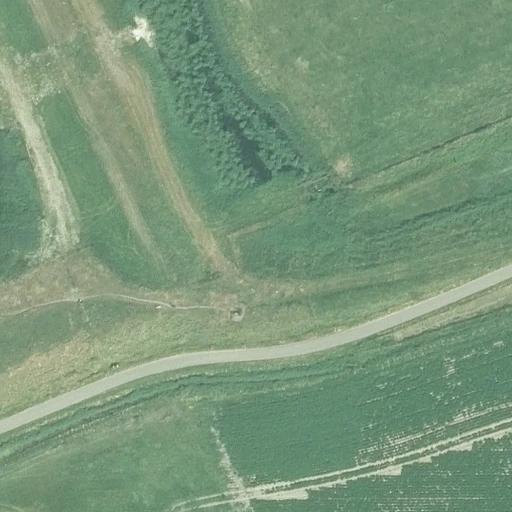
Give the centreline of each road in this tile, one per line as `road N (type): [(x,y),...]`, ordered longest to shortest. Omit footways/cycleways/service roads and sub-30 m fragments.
road 1 (track): [(511,238),(256,296),(178,300),(120,288),(72,260)]
road 2 (unclassified): [(511,273),(354,334),(165,361)]
road 3 (unclassified): [(0,428),(165,361)]
